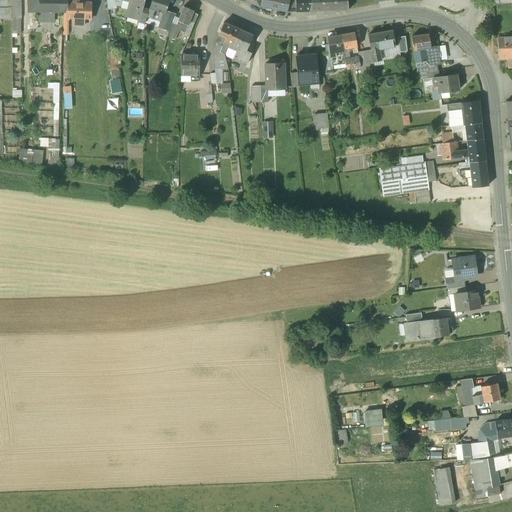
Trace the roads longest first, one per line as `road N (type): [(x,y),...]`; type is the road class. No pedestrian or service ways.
road 1 (unclassified): [(511,314),(491,84),(459,33)]
road 2 (unclassified): [(459,33),(418,18),(288,33),(209,0)]
